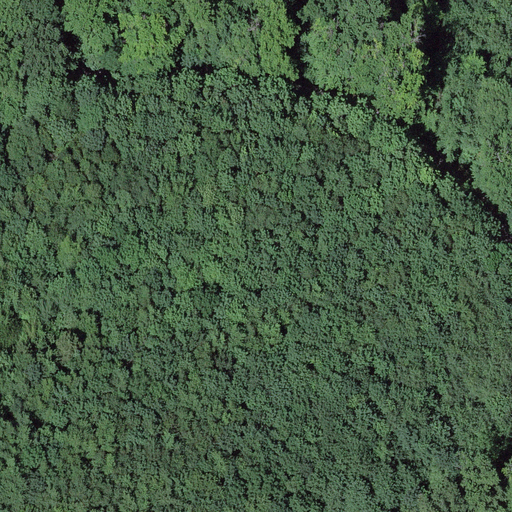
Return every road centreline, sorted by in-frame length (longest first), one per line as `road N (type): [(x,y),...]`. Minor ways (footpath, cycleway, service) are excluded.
road 1 (unclassified): [(511,247),(423,155),(363,114),(290,91),(109,79),(69,64),(0,13)]
road 2 (track): [(0,133),(81,105),(109,79)]
